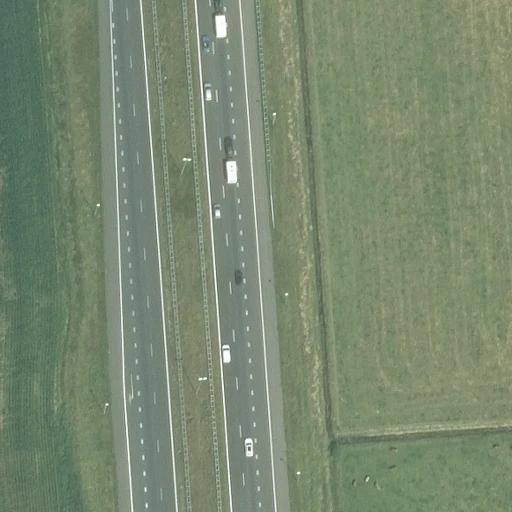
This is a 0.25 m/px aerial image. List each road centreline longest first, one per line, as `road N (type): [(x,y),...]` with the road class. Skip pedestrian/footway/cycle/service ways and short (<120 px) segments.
road 1 (motorway): [(243,511),(206,0)]
road 2 (motorway): [(125,0),(160,511)]
